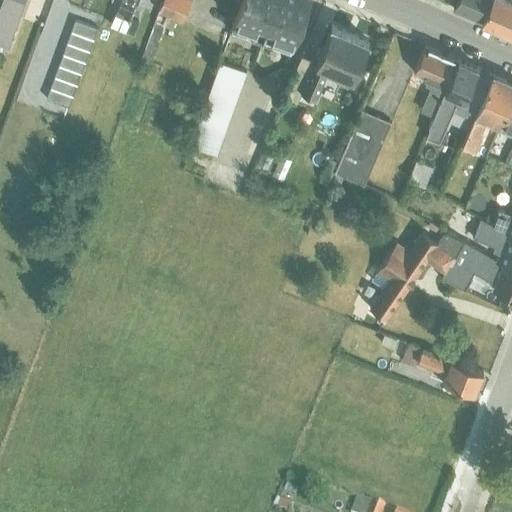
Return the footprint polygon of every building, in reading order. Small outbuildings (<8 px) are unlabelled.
[(0,0),(0,41),(8,44),(24,0),(0,0)] [(120,0),(111,24),(125,29),(137,0),(120,0)] [(161,0),(142,54),(152,57),(165,24),(173,26),(176,17),(182,19),(190,0),(161,0)] [(241,0),(232,27),(252,35),(251,36),(271,43),(272,42),(291,49),(308,0),(241,0)] [(482,18),(489,0),(455,0),(454,5),(482,18)] [(511,0),(489,0),(482,18),(511,30),(511,0)] [(76,18),(47,97),(69,105),(98,26),(76,18)] [(302,53),(284,95),(297,100),(299,96),(313,103),(329,65),(353,75),(369,38),(332,22),(316,59),(302,53)] [(435,114),(459,57),(425,43),(414,70),(428,77),(426,82),(431,85),(421,108),(435,114)] [(459,57),(435,114),(426,134),(439,140),(454,107),(473,116),(493,71),(459,57)] [(221,59),(191,143),(217,152),(247,69),(221,59)] [(511,79),(493,71),(473,116),(462,142),(476,149),(484,129),(483,129),(487,117),(500,123),(511,94),(511,79)] [(511,94),(500,123),(511,127),(511,94)] [(339,158),(334,169),(337,171),(344,174),(364,182),(392,119),(362,106),(339,158)] [(264,146),(257,162),(268,166),(275,150),(264,146)] [(281,152),(273,172),(284,176),(292,157),(281,152)] [(334,169),(339,158),(329,154),(319,177),(329,181),(334,169)] [(416,158),(409,176),(425,182),(432,165),(416,158)] [(344,174),(337,171),(332,181),(340,184),(344,174)] [(493,222),(511,231),(511,208),(511,211),(499,206),(493,222)] [(502,263),(511,267),(511,231),(493,222),(480,215),(473,233),(494,243),(492,247),(498,250),(495,255),(503,260),(502,263)] [(445,270),(464,238),(430,219),(428,225),(442,232),(437,240),(421,229),(408,248),(397,239),(372,276),(383,285),(369,304),(387,316),(428,258),(445,270)] [(464,238),(445,270),(441,276),(465,287),(472,275),(471,275),(474,270),(494,281),(492,286),(511,293),(511,267),(502,263),(503,260),(495,255),(464,238)] [(398,336),(390,355),(416,364),(418,359),(445,370),(442,378),(475,391),(483,369),(398,336)] [(392,418),(405,423),(412,400),(400,396),(392,418)] [(391,511),(356,500),(351,511),(391,511)]
